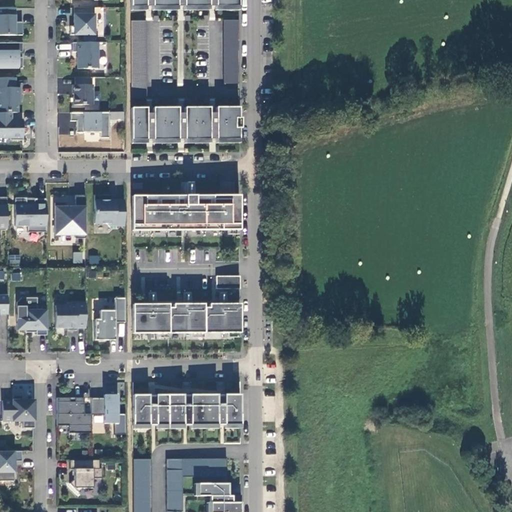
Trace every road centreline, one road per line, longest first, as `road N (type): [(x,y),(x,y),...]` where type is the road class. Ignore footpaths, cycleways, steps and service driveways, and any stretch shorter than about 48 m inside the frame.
road 1 (residential): [(259,369),(49,366)]
road 2 (residential): [(44,164),(252,166)]
road 3 (residential): [(252,166),(259,369)]
road 4 (residential): [(252,0),(252,166)]
road 5 (residential): [(41,0),(44,164)]
road 6 (residential): [(49,366),(46,511)]
road 7 (residential): [(259,369),(256,511)]
